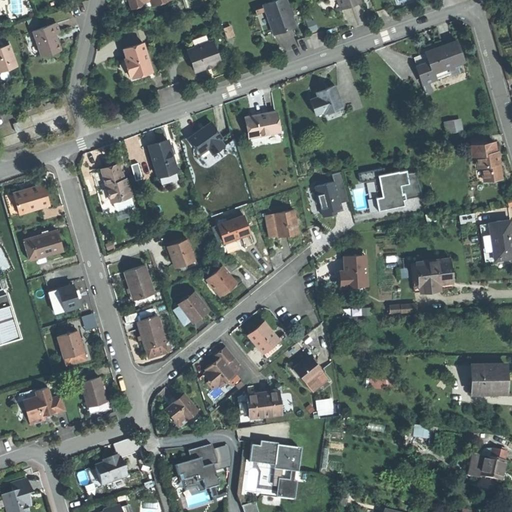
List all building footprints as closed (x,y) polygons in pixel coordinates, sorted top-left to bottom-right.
[(291,15),(290,15),(288,9),(289,9),(285,0),(276,0),(264,4),(274,33),(284,30),(295,26),(291,15)] [(351,5),(360,2),(359,0),(338,0),(341,9),(351,5)] [(52,56),(61,53),(58,42),(56,38),(61,36),(56,23),(33,31),(41,56),(51,53),(52,56)] [(209,66),(220,62),(213,41),(187,50),(194,71),(209,66)] [(433,73),(456,64),(464,61),(457,42),(438,48),(425,53),(428,61),(433,73)] [(132,76),(152,70),(143,43),(124,49),(127,59),(129,64),(123,66),(127,78),(132,76)] [(0,72),(17,66),(10,46),(1,49),(0,47),(0,72)] [(417,65),(428,61),(425,53),(414,57),(417,65)] [(433,73),(428,61),(417,65),(426,89),(437,85),(433,73)] [(456,64),(433,73),(437,85),(461,77),(456,64)] [(132,76),(133,78),(152,72),(152,70),(132,76)] [(324,114),(343,107),(335,85),(326,88),(326,90),(317,93),(318,97),(310,99),(316,115),(323,112),(324,114)] [(345,114),(343,107),(324,114),(327,121),(345,114)] [(249,138),(280,132),(276,111),(260,114),(244,117),(249,138)] [(444,120),(447,132),(464,128),(461,116),(444,120)] [(213,155),(224,147),(219,140),(222,138),(212,124),(202,131),(190,139),(201,153),(208,148),(213,155)] [(473,156),(477,156),(492,153),(491,143),(483,144),(482,137),(464,140),(466,157),(473,156)] [(158,178),(176,173),(167,142),(158,145),(149,147),(158,178)] [(498,153),(492,153),(477,156),(478,167),(482,167),(484,181),(501,178),(500,166),(498,153)] [(478,167),(477,156),(473,156),(477,182),(484,181),(482,167),(478,167)] [(114,202),(131,196),(124,177),(122,178),(117,164),(108,167),(100,170),(111,203),(114,202)] [(132,167),(136,182),(142,180),(138,165),(132,167)] [(423,196),(416,173),(408,174),(407,170),(385,174),(384,168),(359,173),(360,183),(374,180),(379,179),(382,196),(377,197),(376,197),(378,211),(396,207),(395,203),(404,202),(404,200),(423,196)] [(323,217),(336,213),(335,210),(342,208),(340,203),(347,201),(341,172),(332,174),(333,181),(315,186),(323,217)] [(178,183),(176,173),(158,178),(160,188),(178,183)] [(17,212),(46,204),(43,194),(40,184),(12,192),(17,212)] [(134,205),(131,196),(114,202),(116,210),(119,211),(134,205)] [(289,236),(297,234),(293,211),(274,215),(278,236),(278,238),(289,236)] [(474,214),(459,216),(461,224),(475,222),(474,214)] [(269,238),(278,236),(274,215),(265,217),(269,238)] [(218,226),(224,244),(238,239),(250,235),(244,217),(218,226)] [(489,225),(495,259),(495,260),(511,257),(511,235),(509,219),(489,222),(489,225)] [(495,259),(489,225),(479,226),(485,260),(495,259)] [(57,230),(48,233),(42,235),(23,240),(29,261),(63,251),(60,241),(57,230)] [(172,265),(193,258),(187,239),(166,245),(169,255),(172,265)] [(341,287),(368,285),(365,256),(344,257),(345,272),(340,272),(341,277),(341,287)] [(417,264),(422,293),(442,289),(441,284),(447,283),(454,282),(450,258),(417,264)] [(422,293),(417,264),(412,265),(417,294),(422,293)] [(134,299),(154,293),(145,265),(125,272),(129,285),(134,299)] [(206,279),(220,296),(229,289),(237,283),(222,266),(206,279)] [(52,316),(79,308),(76,297),(72,285),(46,293),(52,316)] [(180,304),(194,321),(201,316),(208,309),(194,292),(180,304)] [(0,343),(22,336),(10,298),(0,300),(0,343)] [(194,321),(180,304),(173,309),(187,327),(194,321)] [(405,313),(420,312),(420,305),(405,306),(405,313)] [(84,329),(96,325),(92,312),(80,315),(84,329)] [(145,350),(166,344),(158,316),(137,322),(141,334),(145,350)] [(276,344),(281,340),(266,322),(259,328),(251,334),(266,352),(276,344)] [(63,358),(84,352),(81,342),(77,330),(57,336),(63,358)] [(276,344),(266,352),(270,357),(280,349),(276,344)] [(237,374),(244,369),(226,346),(214,355),(217,360),(222,356),(236,373),(237,374)] [(84,352),(63,358),(66,365),(86,359),(84,352)] [(229,378),(236,373),(222,356),(217,360),(214,363),(206,369),(219,386),(222,384),(229,378)] [(295,368),(313,391),(327,379),(321,372),(322,371),(316,363),(309,356),(295,368)] [(506,378),(506,364),(472,365),(473,394),(507,392),(506,378)] [(252,379),(244,369),(237,374),(242,380),(245,384),(252,379)] [(90,411),(107,407),(103,391),(99,377),(82,381),(88,404),(90,411)] [(225,388),(232,382),(229,378),(222,384),(225,388)] [(368,388),(399,389),(400,380),(368,378),(368,388)] [(236,385),(239,389),(245,384),(242,380),(236,385)] [(189,401),(191,409),(203,406),(196,383),(184,387),(185,389),(182,390),(175,393),(178,404),(189,401)] [(55,413),(66,410),(61,395),(51,398),(48,387),(35,391),(37,396),(23,400),(30,424),(45,420),(43,415),(49,413),(54,411),(55,413)] [(263,393),(265,416),(282,414),(279,391),(271,392),(263,393)] [(265,416),(263,393),(255,393),(246,394),(249,418),(265,416)] [(249,418),(246,394),(238,399),(241,419),(249,418)] [(162,413),(174,405),(170,399),(159,408),(162,413)] [(331,400),(317,402),(318,410),(332,408),(331,400)] [(121,409),(118,401),(114,402),(116,406),(112,407),(114,412),(121,409)] [(189,401),(178,404),(177,404),(179,413),(191,409),(189,401)] [(413,424),(413,436),(431,436),(431,424),(413,424)] [(175,465),(178,476),(182,475),(183,480),(195,477),(196,482),(202,481),(204,490),(209,489),(212,497),(217,496),(214,487),(218,486),(217,482),(219,481),(217,475),(216,476),(212,465),(217,464),(211,444),(193,449),(196,461),(191,462),(191,461),(190,461),(175,465)] [(293,501),(299,451),(249,445),(247,462),(263,464),(261,474),(258,496),(293,501)] [(187,450),(190,461),(191,461),(191,462),(196,461),(193,449),(187,450)] [(480,455),(480,456),(483,457),(504,461),(506,452),(489,449),(487,449),(484,450),(482,452),(480,455)] [(480,476),(483,457),(480,456),(471,454),(467,476),(479,479),(480,476)] [(101,485),(126,476),(119,457),(118,458),(117,455),(108,459),(109,461),(103,463),(94,466),(101,485)] [(504,461),(483,457),(480,476),(500,480),(500,479),(502,469),(504,461)] [(26,504),(29,500),(26,499),(25,497),(25,495),(31,493),(27,479),(10,484),(13,492),(2,495),(2,497),(5,509),(6,511),(27,511),(25,505),(26,504)] [(242,506),(241,507),(243,511),(258,511),(255,502),(242,506)]
